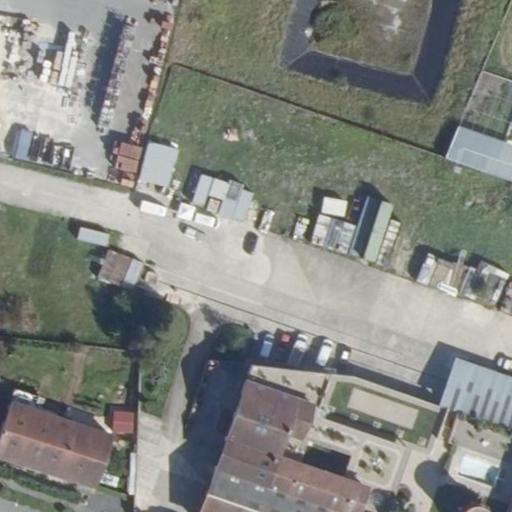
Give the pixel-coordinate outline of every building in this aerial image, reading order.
[(511,141),(458,125),(448,158),(511,177),(511,141)] [(139,177),(168,186),(180,147),(151,139),(139,177)] [(256,200),(241,195),(245,184),(203,171),(193,203),(249,220),(256,200)] [(30,276),(54,279),(61,219),(37,216),(30,276)] [(495,305),(507,271),(483,262),(480,270),(431,252),(421,278),(495,305)] [(511,281),(503,305),(511,307),(511,281)] [(511,380),(448,358),(431,405),(440,408),(511,432),(511,380)] [(348,376),(322,374),(243,369),(210,466),(193,511),(351,511),(359,488),(332,478),(290,464),(267,455),(270,456),(277,437),(292,442),(297,444),(298,441),(308,415),(402,449),(423,456),(440,408),(431,405),(348,376)] [(0,407),(0,456),(86,485),(102,437),(2,403),(0,407)] [(381,511),(386,499),(402,449),(308,415),(298,441),(340,457),(332,478),(359,488),(351,511),(381,511)] [(277,437),(270,456),(290,464),(297,444),(292,442),(277,437)]
